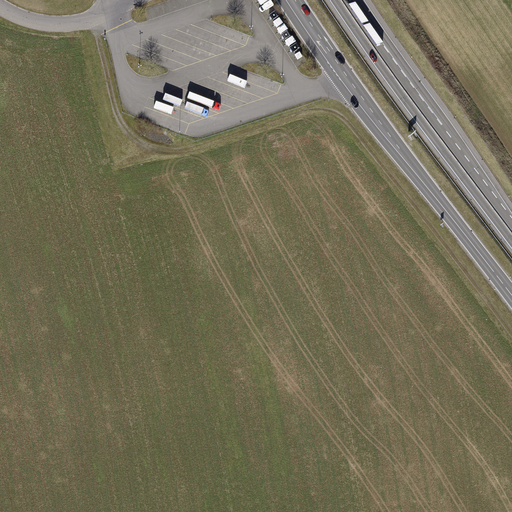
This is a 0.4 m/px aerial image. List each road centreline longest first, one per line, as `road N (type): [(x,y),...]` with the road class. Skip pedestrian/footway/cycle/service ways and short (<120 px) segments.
road 1 (track): [(511,336),(341,118),(315,111),(186,150),(149,147),(119,119),(93,19)]
road 2 (primary): [(511,297),(289,0)]
road 3 (trunk): [(336,0),(511,240)]
road 4 (trunk): [(511,223),(367,28)]
road 5 (tertiary): [(134,0),(60,25),(0,7)]
